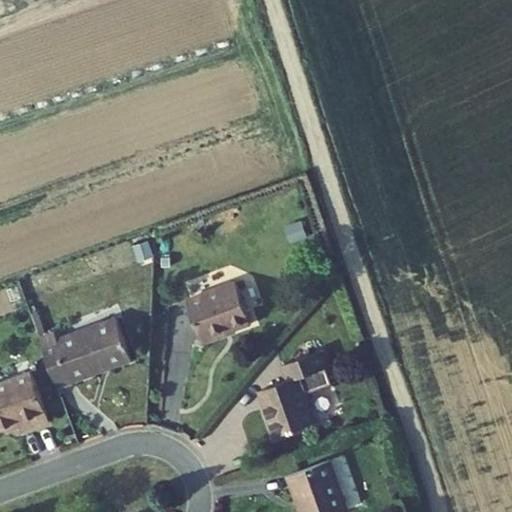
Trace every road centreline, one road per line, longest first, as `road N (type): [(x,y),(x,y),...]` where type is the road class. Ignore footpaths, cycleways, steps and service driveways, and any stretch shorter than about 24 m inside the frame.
road 1 (track): [(435,511),(268,0)]
road 2 (residential): [(0,492),(143,443),(168,450),(190,470),(197,511)]
